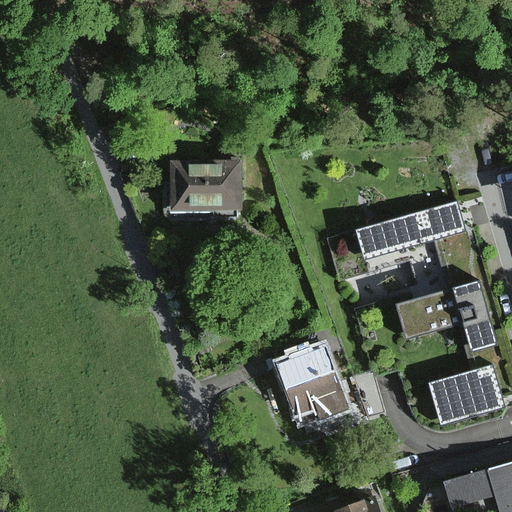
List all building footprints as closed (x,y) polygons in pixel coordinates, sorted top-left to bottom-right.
[(168,211),(234,210),(233,161),(167,162),(168,211)] [(460,200),(357,227),(366,260),(469,233),(460,200)] [(479,279),(400,298),(409,335),(459,323),(464,345),(493,338),(479,279)] [(341,409),(323,351),(277,366),(290,407),(313,400),(318,417),(341,409)] [(507,406),(493,363),(430,383),(444,426),(507,406)] [(511,511),(511,464),(448,481),(453,501),(490,491),(496,511),(511,511)] [(376,511),(370,497),(330,511),(376,511)]
